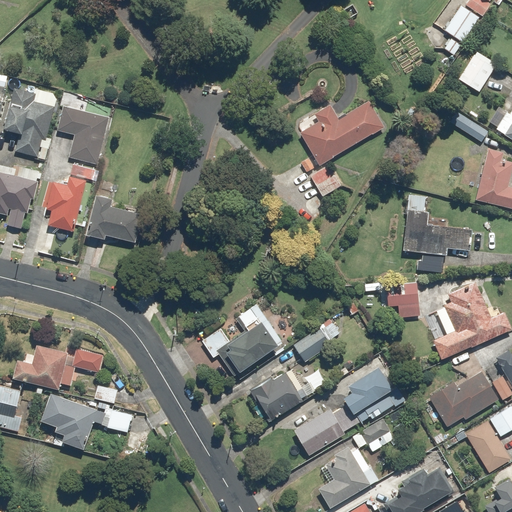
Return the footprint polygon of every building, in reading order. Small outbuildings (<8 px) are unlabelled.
[(490,1),(488,0),(470,0),(467,5),(481,15),(490,1)] [(479,16),(462,5),(445,30),(462,42),(479,16)] [(460,78),(480,91),(495,67),(491,64),(493,60),(478,51),(476,54),(475,54),(460,78)] [(46,140),(55,106),(34,101),(36,93),(15,87),(4,129),(20,133),(15,150),(38,156),(42,139),(46,140)] [(301,131),(320,163),(383,125),(367,100),(339,117),(330,102),(311,113),(316,122),(301,131)] [(109,117),(64,106),(58,130),(75,134),(69,156),(98,163),(109,117)] [(508,111),(496,128),(511,138),(511,110),(511,113),(508,111)] [(458,111),(451,121),(482,141),(489,131),(458,111)] [(379,148),(372,143),(364,154),(370,160),(379,148)] [(489,148),(476,199),(511,207),(511,186),(509,186),(511,172),(511,160),(503,159),(504,151),(489,148)] [(310,156),(301,161),(307,172),(316,167),(310,156)] [(328,164),(311,175),(324,195),(340,184),(328,164)] [(39,180),(0,170),(0,212),(8,214),(10,207),(11,208),(7,224),(22,228),(26,211),(28,212),(32,198),(35,198),(39,180)] [(74,231),(87,180),(69,175),(67,184),(54,180),(47,209),(52,210),(48,225),(74,231)] [(113,198),(97,194),(86,234),(105,239),(106,234),(136,242),(143,214),(111,205),(113,198)] [(427,196),(410,194),(403,249),(448,255),(449,247),(470,250),(473,228),(447,225),(447,219),(429,217),(430,211),(425,210),(427,196)] [(418,260),(417,269),(443,272),(445,255),(423,253),(422,260),(418,260)] [(433,339),(442,358),(511,328),(511,327),(505,311),(492,316),(476,281),(448,293),(452,301),(444,305),(445,306),(437,310),(429,313),(435,328),(431,330),(435,338),(433,339)] [(365,284),(366,291),(381,289),(380,282),(365,284)] [(421,314),(417,282),(386,285),(388,306),(399,305),(400,316),(421,314)] [(219,353),(234,376),(280,345),(278,343),(282,340),(257,303),(236,317),(245,330),(230,340),(221,327),(203,340),(214,357),(219,353)] [(294,344),(306,361),(331,344),(329,340),(340,333),(330,318),(321,324),(322,326),(294,344)] [(18,359),(14,378),(60,389),(61,382),(72,385),(76,366),(99,372),(104,354),(77,348),(75,356),(68,355),(69,352),(37,344),(33,363),(18,359)] [(509,348),(496,355),(511,383),(511,351),(511,352),(509,348)] [(357,411),(361,416),(378,406),(381,411),(394,403),(395,405),(406,398),(387,367),(382,369),(380,365),(349,384),(353,392),(345,396),(354,412),(357,411)] [(429,395),(447,425),(464,415),(466,418),(500,397),(482,369),(457,384),(454,379),(429,395)] [(250,389),(270,420),(303,399),(302,398),(307,395),(302,387),(298,389),(286,371),(274,379),(271,375),(250,389)] [(511,392),(511,390),(503,374),(493,380),(503,398),(511,392)] [(20,389),(0,384),(0,426),(19,430),(22,417),(16,415),(20,394),(19,393),(20,389)] [(98,385),(95,398),(115,403),(118,390),(98,385)] [(107,412),(52,392),(41,420),(57,426),(56,430),(65,434),(63,440),(85,448),(94,420),(102,423),(102,424),(108,426),(108,427),(128,431),(132,414),(112,409),(111,414),(107,413),(107,412)] [(295,429),(309,453),(346,432),(344,430),(359,421),(348,404),(334,412),(331,408),(295,429)] [(490,418),(501,435),(511,428),(511,405),(511,404),(490,418)] [(388,413),(392,420),(401,415),(397,408),(388,413)] [(383,417),(353,435),(359,446),(366,442),(367,444),(368,443),(373,450),(394,437),(390,430),(391,430),(383,417)] [(488,419),(466,432),(489,471),(511,458),(488,419)] [(318,486),(330,506),(379,478),(371,465),(369,466),(358,446),(352,450),(348,444),(334,452),(336,455),(325,462),(334,477),(318,486)] [(383,503),(388,511),(420,511),(456,490),(440,466),(428,473),(424,467),(402,480),(403,483),(398,486),(401,492),(383,503)] [(485,505),(489,511),(511,511),(511,480),(510,477),(495,486),(501,495),(485,505)] [(448,511),(467,511),(459,498),(448,504),(451,511),(448,511)] [(371,511),(365,501),(346,511),(371,511)]
